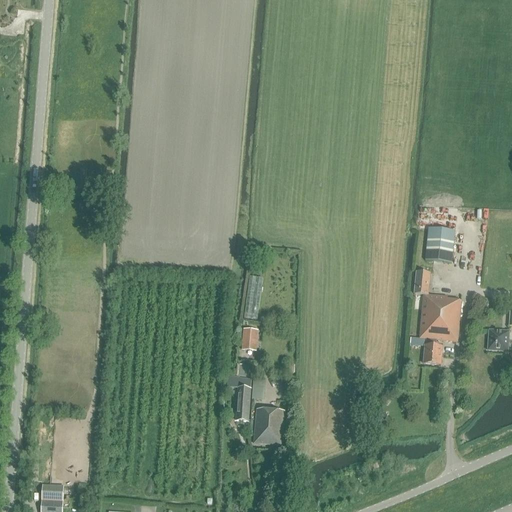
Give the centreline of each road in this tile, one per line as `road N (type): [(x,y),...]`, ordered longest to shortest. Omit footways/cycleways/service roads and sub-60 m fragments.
road 1 (tertiary): [(7,511),(49,0)]
road 2 (tertiary): [(511,450),(365,511)]
